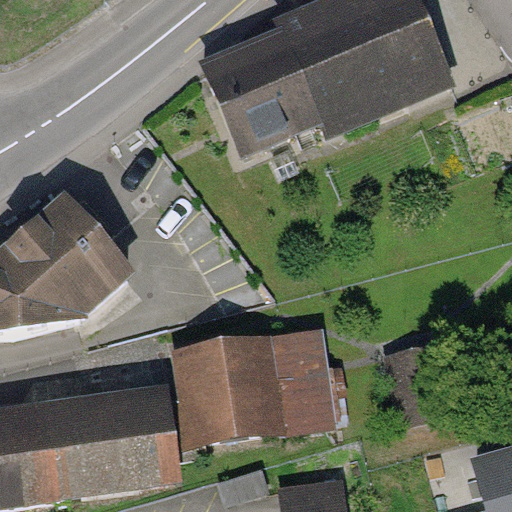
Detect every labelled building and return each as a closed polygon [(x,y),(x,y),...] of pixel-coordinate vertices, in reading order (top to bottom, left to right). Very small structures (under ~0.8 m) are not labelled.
[(424,0),(413,0),(201,83),(239,180),(461,93),(424,0)] [(0,343),(74,342),(145,277),(82,210),(11,275),(21,286),(0,285),(0,343)] [(187,402),(0,427),(0,511),(14,511),(187,488),(184,464),(344,442),(331,346),(182,366),(187,402)] [(511,511),(511,452),(473,463),(486,511),(511,511)] [(345,511),(342,484),(285,491),(287,511),(345,511)]
